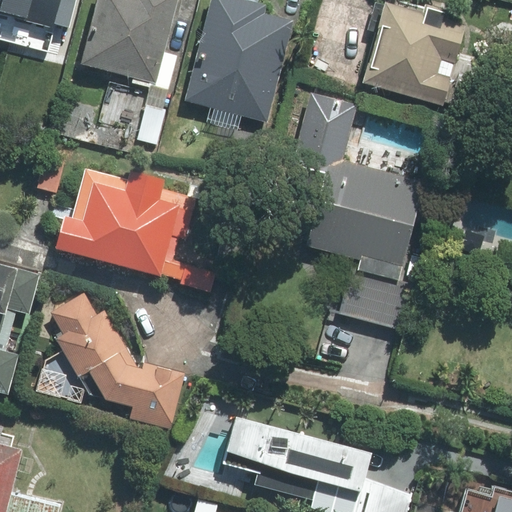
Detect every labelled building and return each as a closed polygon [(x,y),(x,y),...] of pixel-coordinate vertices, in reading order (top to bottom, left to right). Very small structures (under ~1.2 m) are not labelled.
[(0,0),(0,15),(49,29),(56,0),(0,0)] [(93,0),(77,65),(153,85),(174,0),(93,0)] [(264,5),(244,0),(207,0),(181,101),(263,123),(290,22),(261,15),(264,5)] [(422,16),(382,3),(358,83),(437,107),(446,77),(434,73),(438,61),(451,65),(462,29),(441,22),(444,13),(424,7),(422,16)] [(163,111),(143,106),(135,141),(155,146),(163,111)] [(291,169),(319,176),(301,246),(356,260),(354,269),(359,271),(346,321),(395,333),(408,283),(396,280),(422,180),(340,160),(346,138),(315,130),(310,147),(297,144),(291,169)] [(64,159),(43,154),(34,188),(55,193),(64,159)] [(193,199),(159,190),(162,178),(129,170),(126,179),(83,168),(70,218),(62,216),(53,248),(157,276),(158,274),(178,279),(177,284),(207,293),(213,271),(170,259),(176,237),(182,238),(193,199)] [(0,392),(6,394),(17,353),(3,349),(13,311),(26,314),(38,271),(0,261),(0,392)] [(140,368),(134,366),(101,311),(93,315),(81,293),(48,312),(61,334),(53,338),(86,394),(128,405),(125,418),(167,429),(181,374),(141,363),(140,368)] [(373,451),(236,414),(223,462),(257,471),(253,484),(312,499),(317,478),(359,489),(352,511),(406,511),(413,491),(366,478),(373,451)] [(0,442),(0,511),(55,511),(58,504),(9,491),(20,448),(0,442)] [(511,511),(511,489),(492,485),(489,495),(462,489),(456,511),(511,511)]
